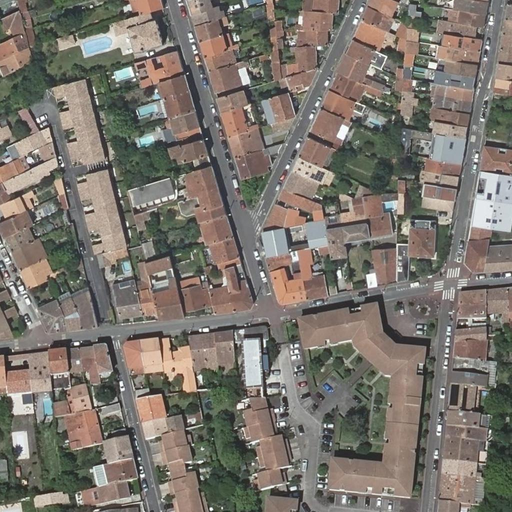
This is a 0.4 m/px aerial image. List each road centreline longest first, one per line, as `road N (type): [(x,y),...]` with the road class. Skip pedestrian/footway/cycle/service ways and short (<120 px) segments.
road 1 (residential): [(498,0),(448,285)]
road 2 (residential): [(247,232),(357,0)]
road 3 (residential): [(176,0),(247,232)]
road 4 (residential): [(448,285),(424,511)]
road 5 (residential): [(330,511),(316,510),(309,492),(313,427),(294,403),(274,315)]
road 6 (residential): [(111,332),(155,511)]
road 7 (residential): [(448,285),(274,315)]
road 8 (residential): [(274,315),(111,332)]
